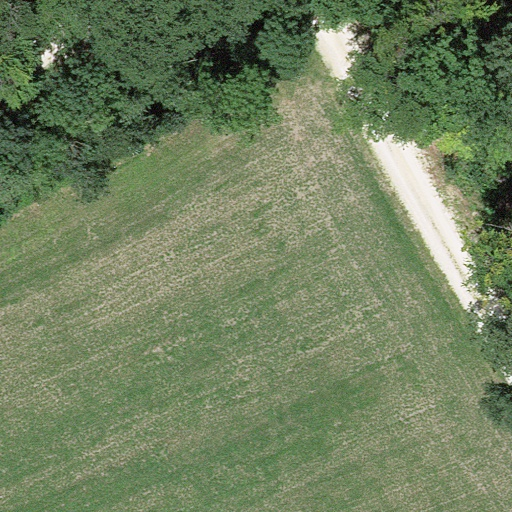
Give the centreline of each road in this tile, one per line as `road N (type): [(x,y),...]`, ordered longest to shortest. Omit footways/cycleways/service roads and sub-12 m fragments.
road 1 (track): [(511,364),(299,0)]
road 2 (track): [(106,0),(0,57)]
